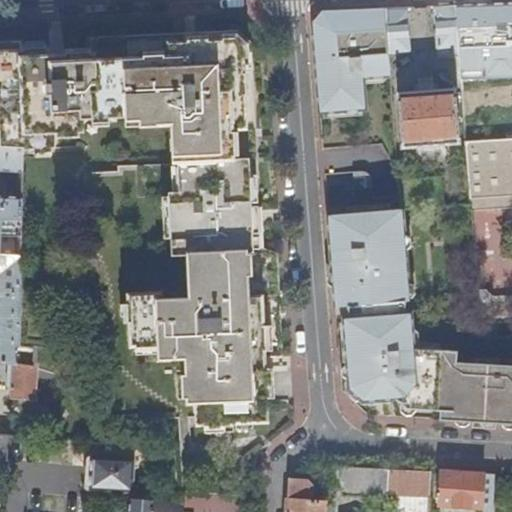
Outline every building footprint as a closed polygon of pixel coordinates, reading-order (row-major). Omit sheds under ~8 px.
[(459,17),(457,7),(438,8),(441,60),(461,58),(459,17)] [(410,53),(407,9),(387,10),(390,55),(410,53)] [(390,55),(387,10),(353,11),(328,12),(316,27),(320,90),(322,114),(366,111),(363,80),(392,78),(390,55)] [(463,75),(490,73),(488,32),(491,32),(490,18),(477,16),(459,17),(461,58),(463,75)] [(488,32),(490,73),(511,71),(511,30),(491,32),(488,32)] [(256,115),(254,44),(240,32),(176,35),(154,37),(96,39),(96,54),(56,57),(55,49),(25,51),(25,43),(24,43),(0,44),(0,151),(23,153),(55,151),(55,136),(84,135),(84,122),(125,120),(126,125),(171,122),(172,142),(179,142),(181,195),(169,196),(173,259),(188,258),(190,300),(162,301),(160,293),(126,295),(129,349),(158,348),(159,363),(185,361),(189,406),(197,406),(197,428),(270,423),(268,357),(283,356),(280,295),(278,255),(268,251),(261,251),(256,115)] [(461,145),(457,92),(400,96),(403,150),(461,145)] [(511,141),(493,143),(468,144),(472,206),(473,211),(511,208),(511,141)] [(0,172),(23,174),(23,153),(0,151),(0,222),(23,223),(22,201),(0,199),(0,172)] [(366,188),(372,188),(371,177),(367,175),(364,173),(356,174),(356,178),(365,178),(366,188)] [(400,184),(402,212),(446,209),(443,180),(400,184)] [(476,252),(474,226),(473,211),(472,206),(454,208),(455,220),(461,220),(463,253),(476,252)] [(511,369),(455,366),(456,353),(412,351),(410,316),(405,316),(404,303),(409,302),(402,212),(330,217),(330,218),(333,244),(334,258),(333,259),(333,263),(338,262),(340,291),(336,291),(336,298),(337,309),(347,308),(348,320),(345,321),(347,349),(350,390),(364,402),(379,402),(393,403),(407,410),(442,412),(442,420),(459,421),(464,421),(511,424),(511,369)] [(23,223),(0,222),(0,257),(22,259),(23,223)] [(0,366),(16,367),(16,361),(16,354),(16,349),(21,349),(22,259),(0,257),(0,366)] [(27,355),(16,354),(16,361),(27,362),(27,355)] [(55,373),(35,370),(16,367),(0,366),(0,381),(10,383),(10,388),(13,389),(13,400),(36,402),(37,389),(61,390),(55,373)] [(103,444),(135,445),(136,426),(99,424),(98,443),(103,444)] [(9,438),(0,436),(0,462),(7,462),(9,438)] [(102,456),(103,444),(98,443),(93,443),(91,468),(101,468),(102,456)] [(135,459),(102,456),(101,468),(91,468),(91,471),(89,490),(133,494),(135,459)] [(429,511),(431,483),(431,472),(408,470),(320,466),(320,472),(332,473),(332,476),(346,489),(373,491),(373,495),(400,496),(398,511),(325,511),(326,502),(311,501),(312,486),(307,482),(289,481),(287,511),(429,511)] [(441,484),(442,472),(431,472),(431,483),(441,484)] [(493,511),(495,475),(442,472),(441,484),(439,505),(483,506),(482,511),(493,511)] [(184,511),(184,505),(131,501),(129,511),(184,511)]
